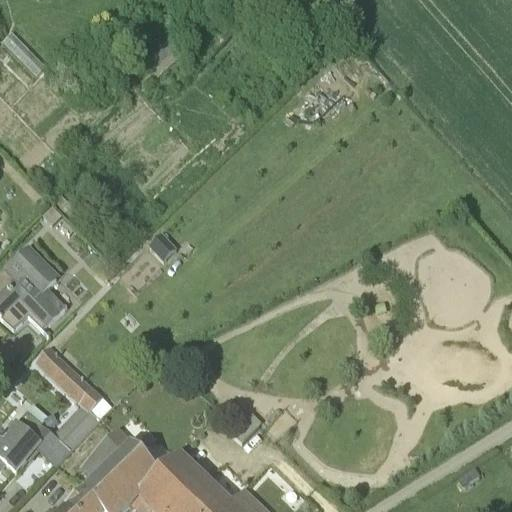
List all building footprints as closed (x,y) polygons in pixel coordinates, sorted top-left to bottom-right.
[(167,34),(141,55),(158,77),(185,56),(167,34)] [(51,213),(41,222),(50,231),(60,222),(51,213)] [(152,242),(143,253),(150,260),(161,248),(152,242)] [(1,277),(0,278),(0,322),(3,326),(12,334),(27,320),(42,335),(66,311),(48,293),(57,284),(26,252),(1,277)] [(0,473),(5,468),(16,477),(35,455),(56,472),(98,427),(95,424),(96,422),(90,416),(103,402),(50,353),(35,370),(78,412),(53,440),(41,430),(41,429),(27,417),(17,428),(15,427),(0,444),(0,473)] [(128,511),(130,510),(131,511),(221,511),(226,506),(178,460),(159,479),(131,449),(132,447),(118,434),(79,472),(91,484),(82,495),(83,496),(67,511),(65,511),(128,511)]
